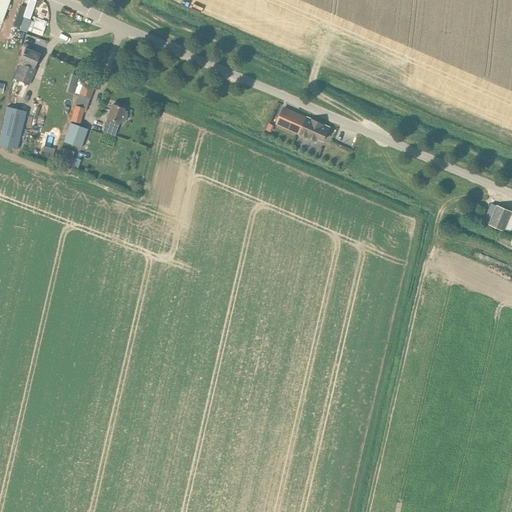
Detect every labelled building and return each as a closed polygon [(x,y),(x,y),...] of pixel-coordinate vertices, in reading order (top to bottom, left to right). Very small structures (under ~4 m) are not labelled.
[(0,0),(0,21),(1,22),(8,0),(0,0)] [(29,19),(35,1),(33,0),(28,0),(26,7),(19,5),(12,25),(18,28),(22,17),(23,17),(29,19)] [(33,22),(30,31),(41,36),(46,22),(34,18),(33,22)] [(19,65),(13,79),(27,85),(34,69),(40,55),(24,48),(18,64),(19,65)] [(78,94),(84,79),(69,74),(65,92),(72,94),(73,93),(77,94),(78,94)] [(74,105),(70,120),(79,123),(83,109),(86,109),(89,98),(95,83),(84,79),(78,94),(77,94),(73,104),(74,105)] [(123,109),(112,105),(102,132),(108,134),(114,136),(119,123),(122,124),(123,122),(125,121),(127,115),(126,113),(127,112),(123,110),(123,109)] [(6,107),(0,131),(0,146),(16,150),(25,112),(6,107)] [(299,134),(306,117),(283,107),(276,124),(299,134)] [(299,134),(298,135),(315,143),(317,138),(322,141),(328,127),(306,117),(299,134)] [(69,123),(62,142),(80,148),(87,129),(69,123)] [(268,123),(266,130),(271,132),(274,125),(270,123),(269,123),(268,123)] [(53,149),(42,146),(40,156),(51,158),(53,149)] [(73,152),(64,148),(56,168),(66,172),(73,152)] [(511,213),(497,207),(490,226),(504,232),(511,213)]
